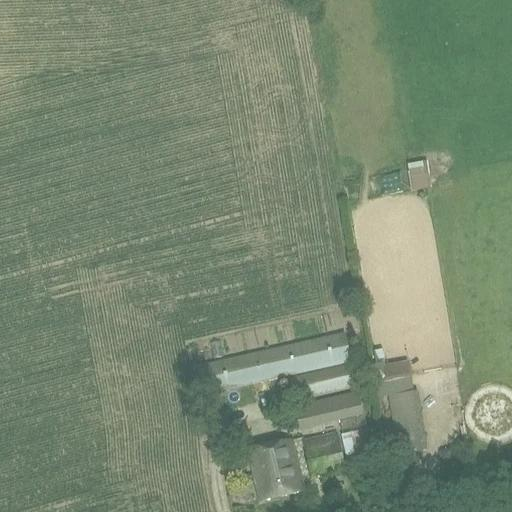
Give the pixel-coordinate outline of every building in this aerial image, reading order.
[(292,403),(355,388),(343,335),(196,368),(202,397),(286,378),(292,403)] [(380,379),(404,378),(403,359),(379,361),(380,379)] [(299,429),(362,415),(357,394),(294,409),(299,429)] [(415,394),(388,398),(397,458),(424,454),(415,394)] [(310,478),(344,471),(336,436),(303,443),(310,478)] [(291,443),(270,448),(281,499),(303,494),(291,443)] [(281,499),(270,448),(248,453),(260,504),(281,499)]
